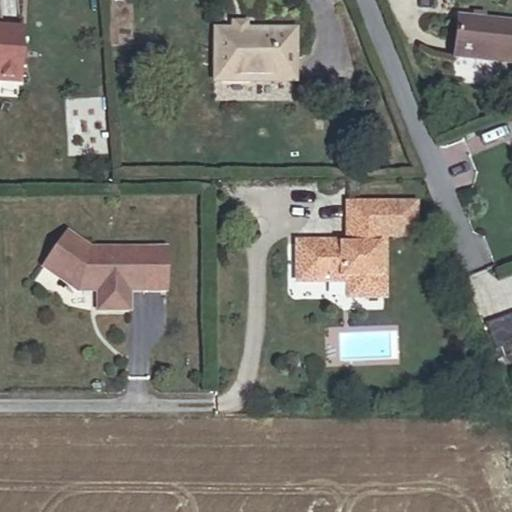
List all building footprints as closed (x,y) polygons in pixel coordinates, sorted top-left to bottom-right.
[(471,21),(487,22),(488,14),(472,12),(471,21)] [(0,66),(21,68),(25,20),(0,18),(0,66)] [(288,81),(291,31),(246,29),(247,20),(230,19),(229,28),(215,27),(213,77),(288,81)] [(454,59),(511,65),(511,25),(487,22),(471,21),(459,19),(454,59)] [(349,238),(344,243),(296,243),(296,282),(328,282),(335,275),(344,275),(348,280),(349,282),(348,297),(383,297),(383,237),(422,237),(422,206),(346,206),(346,235),(349,238)] [(144,292),(144,249),(89,250),(67,234),(43,269),(77,292),(98,292),(97,311),(129,311),(129,292),(144,292)]
